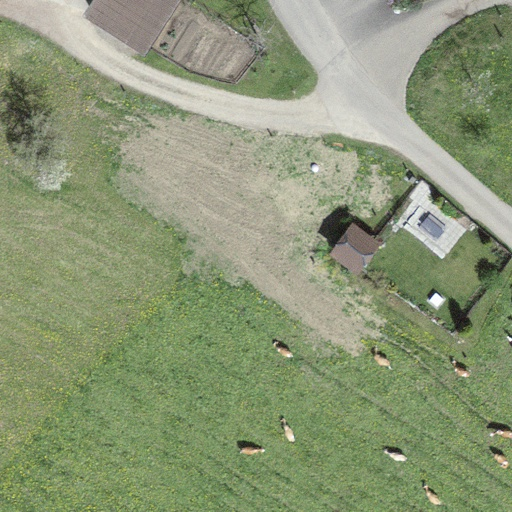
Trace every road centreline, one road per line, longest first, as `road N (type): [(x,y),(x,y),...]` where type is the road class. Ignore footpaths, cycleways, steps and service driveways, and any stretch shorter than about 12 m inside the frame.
road 1 (track): [(0,9),(34,20),(124,78),(252,115),(381,115)]
road 2 (track): [(300,0),(381,115),(511,225)]
